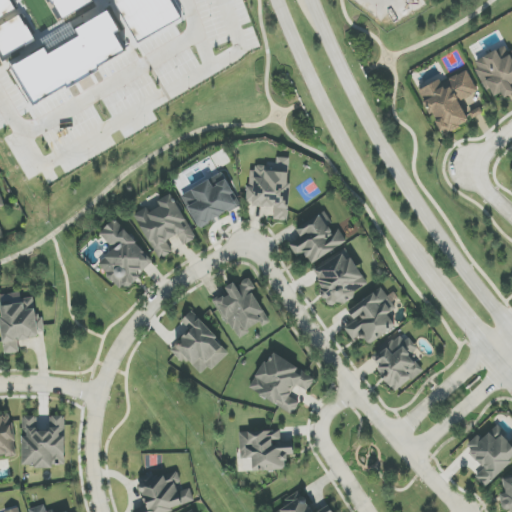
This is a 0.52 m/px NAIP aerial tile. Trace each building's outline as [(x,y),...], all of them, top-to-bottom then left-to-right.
[(0,19),(0,0),(10,0),(16,10),(0,19)] [(63,19),(52,0),(91,0),(93,2),(63,19)] [(171,0),(182,18),(139,43),(116,4),(115,0),(171,0)] [(36,104),(14,67),(110,11),(121,31),(116,34),(126,51),(98,67),(101,71),(69,89),(67,86),(36,104)] [(5,58),(0,49),(0,26),(20,14),(35,40),(5,58)] [(508,45),(474,62),(492,98),(502,93),(505,98),(511,94),(511,51),(511,52),(508,45)] [(460,101),(478,93),(468,69),(421,90),(441,135),(469,122),(460,101)] [(288,221),(291,158),(277,158),(276,168),(250,167),(248,205),(274,206),(274,220),(288,221)] [(223,174),(182,194),(198,228),(240,207),(223,174)] [(135,215),(159,260),(173,252),(167,241),(178,235),(184,246),(196,239),(172,194),(158,202),(161,207),(150,213),(147,208),(135,215)] [(348,244),(340,229),(332,233),(322,215),(296,228),(301,238),(290,244),(297,258),(305,253),(310,263),(348,244)] [(154,261),(115,220),(99,234),(114,250),(98,266),(122,292),(154,261)] [(368,285),(345,251),(311,273),(334,308),(368,285)] [(215,300),(235,338),(268,320),(252,291),(256,289),(249,277),(227,289),(229,293),(215,300)] [(348,311),(355,321),(345,328),(354,341),(362,335),(368,344),(396,325),(388,314),(395,310),(388,300),(390,299),(382,288),(348,311)] [(230,353),(192,312),(182,321),(191,330),(172,347),(199,376),(209,367),(212,370),(230,353)] [(370,358),(396,392),(423,371),(411,355),(418,350),(409,338),(404,342),(400,335),(370,358)] [(294,414),(300,402),(290,397),(296,385),(308,392),(316,377),(270,353),(250,391),(294,414)] [(0,457),(18,453),(9,415),(0,416),(0,457)] [(23,416),(22,467),(53,467),(53,464),(65,464),(66,416),(50,416),(50,431),(38,431),(38,416),(23,416)] [(485,468),(475,477),(485,488),(511,461),(511,443),(495,426),(482,439),(478,435),(465,448),(485,468)] [(240,432),(241,459),(253,459),(253,472),(287,470),(286,456),(294,456),(293,441),(281,442),(280,430),(240,432)] [(171,511),(195,505),(190,488),(183,490),(178,472),(139,483),(147,510),(140,511),(171,511)] [(511,511),(511,477),(504,478),(505,495),(501,495),(503,511),(511,510),(511,511)] [(332,511),(329,505),(316,511),(312,511),(300,491),(283,501),(287,508),(279,511),(332,511)]
